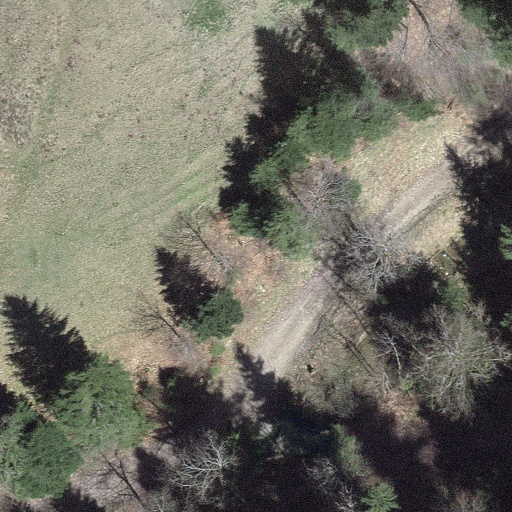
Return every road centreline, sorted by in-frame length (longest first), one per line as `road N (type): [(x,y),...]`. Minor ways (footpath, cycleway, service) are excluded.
road 1 (track): [(511,122),(404,208),(313,309),(264,382),(214,430),(178,457),(60,511)]
road 2 (track): [(214,430),(511,451)]
